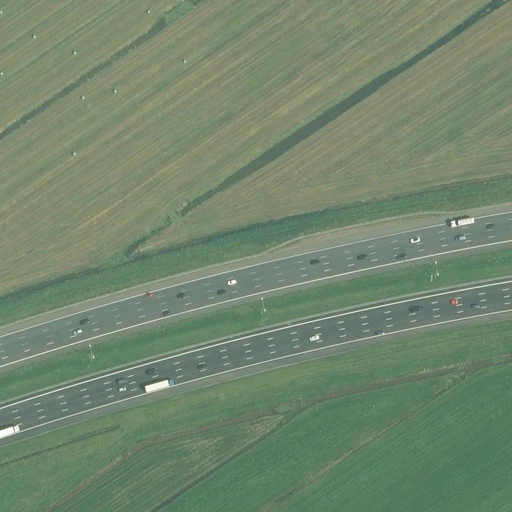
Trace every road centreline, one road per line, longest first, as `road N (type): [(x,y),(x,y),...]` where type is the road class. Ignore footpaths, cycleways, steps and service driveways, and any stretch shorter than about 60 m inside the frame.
road 1 (motorway): [(0,424),(211,361),(511,297)]
road 2 (motorway): [(511,230),(194,291),(0,350)]
